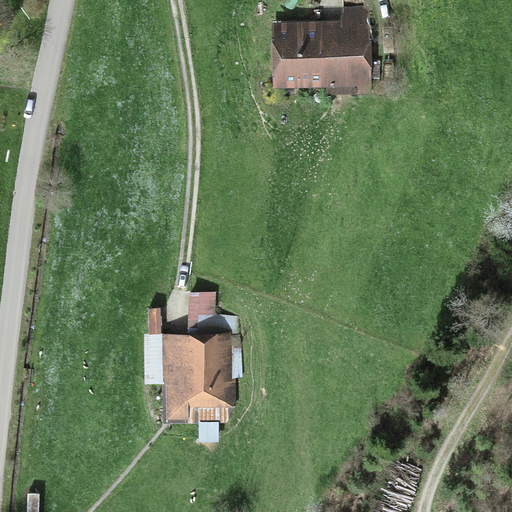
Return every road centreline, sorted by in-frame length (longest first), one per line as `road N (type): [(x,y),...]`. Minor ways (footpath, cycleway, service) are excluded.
road 1 (unclassified): [(0,448),(57,0)]
road 2 (track): [(172,300),(188,135),(169,0)]
road 3 (track): [(423,511),(435,472),(511,332)]
